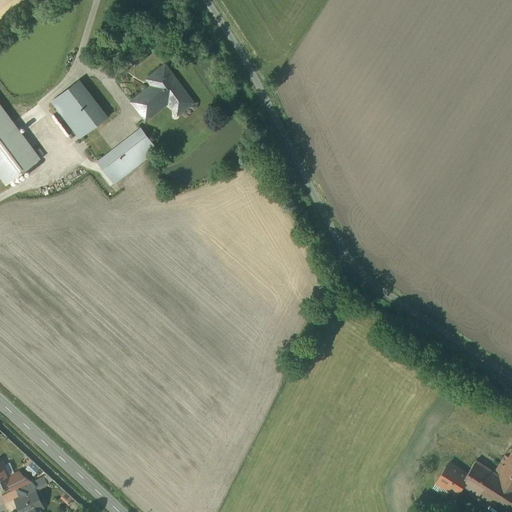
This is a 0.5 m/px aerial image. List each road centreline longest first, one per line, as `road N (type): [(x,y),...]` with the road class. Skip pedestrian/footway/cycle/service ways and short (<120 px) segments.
road 1 (unclassified): [(511,380),(361,276),(200,0)]
road 2 (secondary): [(117,511),(0,403)]
